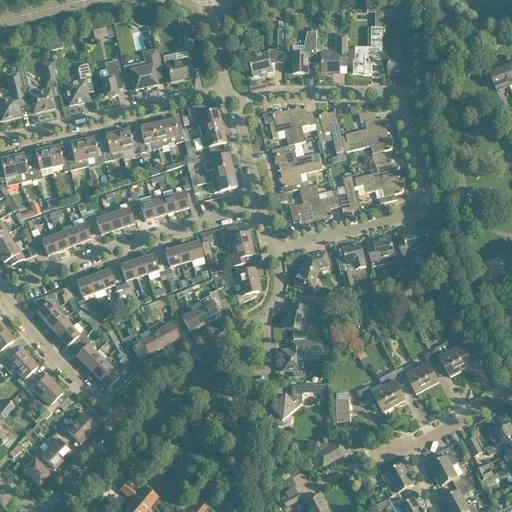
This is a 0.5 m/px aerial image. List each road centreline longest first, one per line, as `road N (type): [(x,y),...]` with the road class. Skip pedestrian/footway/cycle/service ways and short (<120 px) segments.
road 1 (residential): [(272,248),(416,213),(423,202),(400,90)]
road 2 (residential): [(2,294),(121,245),(262,210)]
road 3 (residential): [(0,139),(227,87)]
road 4 (residential): [(122,422),(149,378),(268,311)]
road 5 (residential): [(122,422),(2,294)]
road 6 (residential): [(235,100),(276,91),(400,90)]
road 7 (residential): [(40,511),(122,422)]
